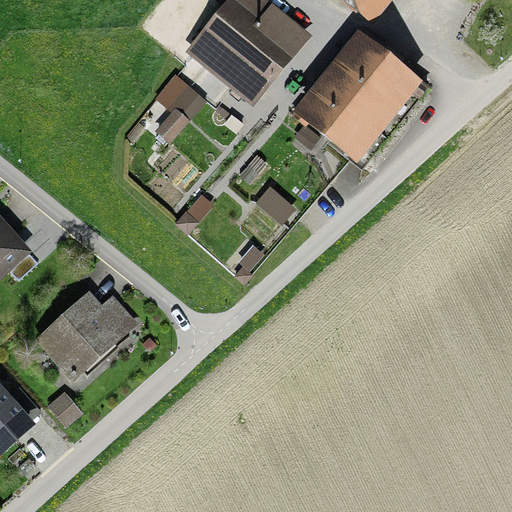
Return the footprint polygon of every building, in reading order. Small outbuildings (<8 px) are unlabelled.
[(249,99),(303,34),(261,0),(218,0),(218,1),(230,10),(194,54),(249,99)] [(356,153),(410,86),(359,45),(305,112),(356,153)] [(169,141),(186,121),(176,113),(159,132),(169,141)] [(0,274),(25,252),(4,229),(0,232),(0,274)] [(88,297),(40,341),(73,378),(134,324),(113,301),(101,312),(88,297)] [(0,448),(28,423),(0,391),(0,448)]
